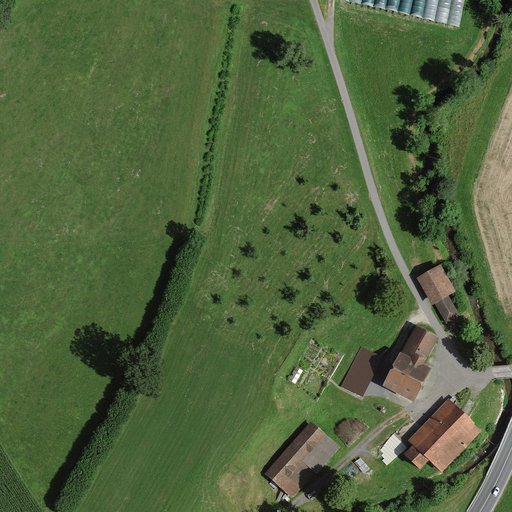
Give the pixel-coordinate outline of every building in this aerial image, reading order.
[(340,0),(341,1),(399,13),(401,0),(340,0)] [(443,269),(425,281),(451,323),(461,317),(451,299),(459,294),(443,269)] [(441,342),(418,331),(390,388),(420,403),(434,375),(426,371),(441,342)] [(383,358),(362,347),(341,387),(362,398),(383,358)] [(479,431),(449,401),(412,438),(416,442),(406,451),(421,466),(430,457),(441,469),(479,431)] [(340,450),(315,426),(269,474),(294,498),(340,450)]
